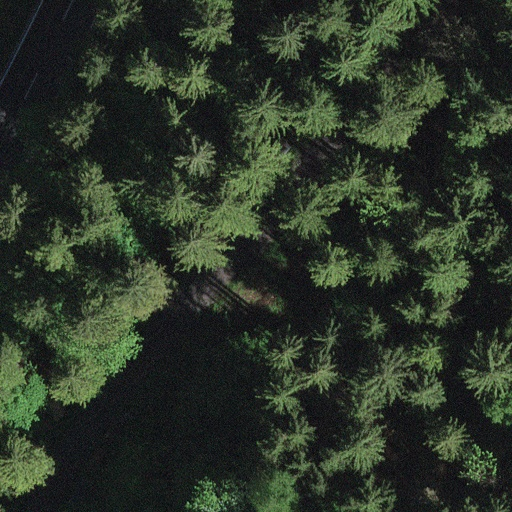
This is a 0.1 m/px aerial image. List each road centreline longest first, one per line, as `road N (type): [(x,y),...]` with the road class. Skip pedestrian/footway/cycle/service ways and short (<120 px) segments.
road 1 (track): [(420,0),(275,227),(164,317),(46,455),(26,511)]
road 2 (unclassified): [(84,0),(0,170)]
